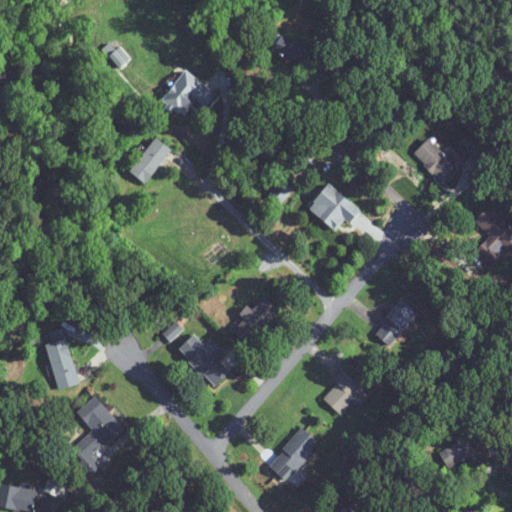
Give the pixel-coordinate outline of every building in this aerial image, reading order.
[(308,54),(280,41),(275,52),(303,65),(308,54)] [(313,67),(329,73),(335,55),(320,49),(313,67)] [(183,117),(198,99),(208,108),(219,95),(188,69),(163,99),(183,117)] [(130,172),(147,183),(172,149),(156,137),(130,172)] [(445,183),(471,157),(461,148),(451,158),(430,137),(415,153),(445,183)] [(336,230),(346,219),(351,223),(362,210),(330,183),(310,208),(336,230)] [(476,251),(492,267),(511,246),(511,227),(490,206),(475,221),(490,236),(476,251)] [(248,305),(239,314),(245,319),(235,329),(250,343),(281,310),(265,296),(253,309),(248,305)] [(375,333),(391,346),(420,313),(405,299),(375,333)] [(205,344),(194,334),(179,349),(216,387),(231,372),(214,355),(221,348),(211,338),(205,344)] [(68,339),(45,344),(57,389),(79,384),(68,339)] [(325,398),(342,414),(365,389),(343,368),(333,379),(338,384),(325,398)] [(92,455),(125,430),(98,395),(78,411),(93,431),(71,448),(92,475),(102,468),(92,455)] [(269,465),(287,480),(320,442),(303,427),(269,465)] [(476,455),(468,438),(439,451),(448,468),(476,455)] [(44,490),(64,499),(71,481),(51,472),(44,490)] [(0,509),(35,509),(35,487),(0,486),(0,509)]
